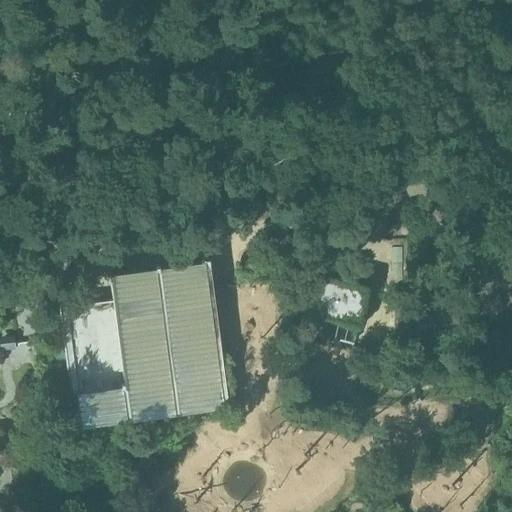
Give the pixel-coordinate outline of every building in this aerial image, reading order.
[(473,246),(479,254),(490,245),(485,238),(473,246)] [(435,278),(461,288),(472,258),(473,254),(448,244),(435,278)] [(77,395),(81,428),(224,410),(219,376),(228,360),(228,358),(216,349),(205,263),(109,275),(112,300),(59,307),(65,352),(48,354),(51,381),(68,378),(70,396),(77,395)] [(308,314),(358,326),(366,289),(316,278),(308,314)] [(457,325),(457,297),(417,297),(417,298),(393,298),(393,341),(424,341),(457,342),(457,325)] [(511,370),(511,330),(486,333),(487,340),(490,373),(511,370)] [(0,336),(0,350),(0,351),(7,350),(15,349),(14,335),(6,336),(0,336)] [(511,511),(511,443),(505,443),(501,511),(511,511)] [(41,471),(46,511),(62,509),(57,469),(41,471)]
